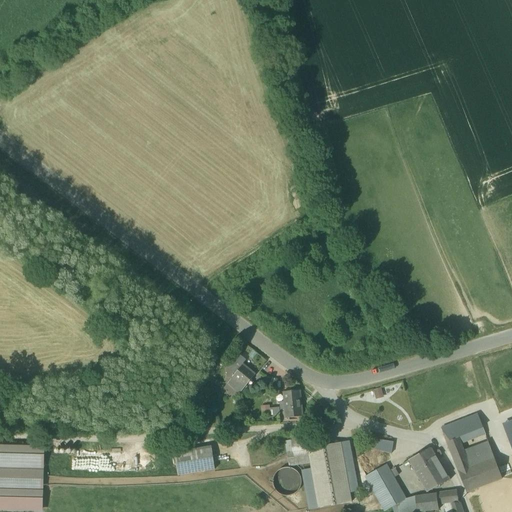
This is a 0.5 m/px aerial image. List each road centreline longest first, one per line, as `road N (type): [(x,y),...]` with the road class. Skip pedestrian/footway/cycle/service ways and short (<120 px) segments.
road 1 (unclassified): [(0,138),(304,375),(354,380),(511,338)]
road 2 (track): [(322,382),(363,422),(441,444),(468,511)]
